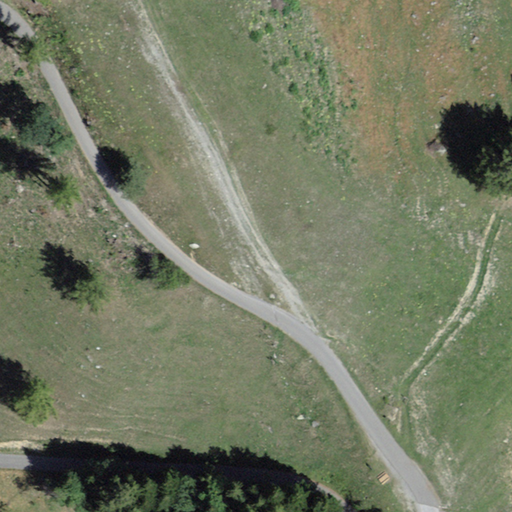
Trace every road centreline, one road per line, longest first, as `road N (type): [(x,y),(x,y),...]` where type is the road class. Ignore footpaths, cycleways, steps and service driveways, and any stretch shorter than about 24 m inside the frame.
road 1 (unclassified): [(428,511),(409,467),(311,338),(172,257),(106,184),(18,27),(0,14)]
road 2 (track): [(138,0),(225,140),(265,248),(311,338)]
road 3 (unclassified): [(0,461),(260,477),(316,487),(348,511)]
